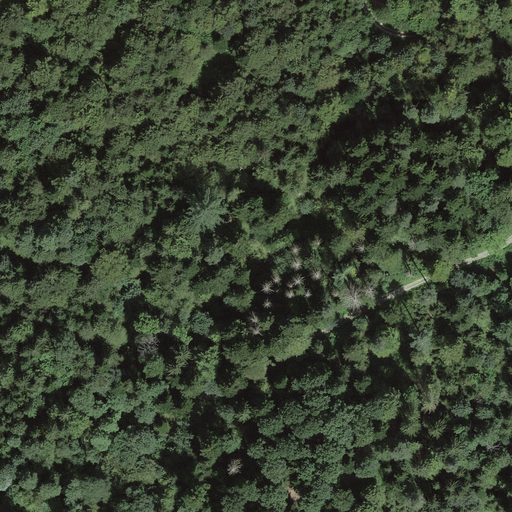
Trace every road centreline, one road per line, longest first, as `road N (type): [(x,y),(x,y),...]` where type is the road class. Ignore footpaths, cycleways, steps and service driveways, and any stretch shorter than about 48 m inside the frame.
road 1 (track): [(511,237),(380,297),(241,387),(215,395),(159,380),(143,366),(121,285),(106,270),(0,257)]
road 2 (track): [(359,0),(373,23),(395,35),(432,27),(449,0)]
